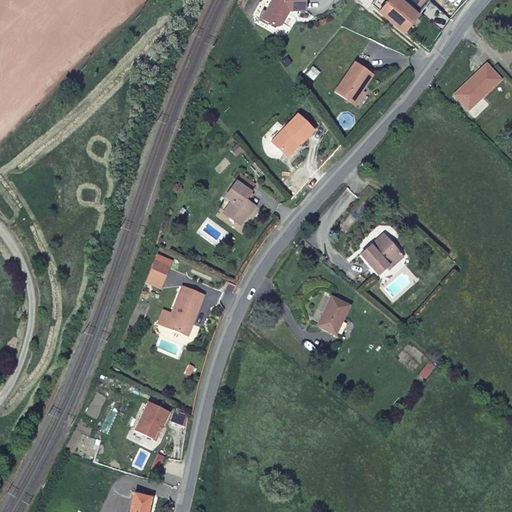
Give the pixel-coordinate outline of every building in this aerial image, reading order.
[(274,0),(272,6),(262,24),(276,31),(281,30),(288,17),(285,16),(287,14),(289,15),(305,14),(304,0),(274,0)] [(420,15),(402,0),(376,0),(372,6),(405,33),(420,15)] [(419,0),(402,0),(420,15),(422,13),(427,7),(419,0)] [(427,7),(422,13),(431,21),(441,11),(431,2),(427,7)] [(334,90),(351,103),(373,78),(354,63),(334,90)] [(465,89),(454,99),(468,114),(500,85),(487,69),(468,86),(470,89),(468,91),(465,89)] [(298,117),(272,144),(286,157),(300,142),(303,145),(315,133),(298,117)] [(241,184),(253,193),(258,187),(245,178),(241,184)] [(241,184),(239,182),(227,198),(233,203),(227,212),(244,224),(251,214),(252,215),(258,206),(248,200),(253,193),(241,184)] [(383,252),(390,245),(382,235),(373,244),(383,252)] [(358,258),(376,278),(400,256),(390,245),(383,252),(373,244),(358,258)] [(147,285),(155,288),(157,284),(163,286),(170,270),(156,264),(147,285)] [(206,296),(184,287),(168,327),(186,335),(191,323),(194,324),(206,296)] [(317,327),(338,338),(352,310),(329,300),(317,327)] [(194,324),(191,323),(186,335),(190,336),(194,324)] [(136,431),(154,439),(158,430),(161,432),(170,413),(150,403),(136,431)] [(131,511),(148,511),(151,499),(135,495),(131,511)]
